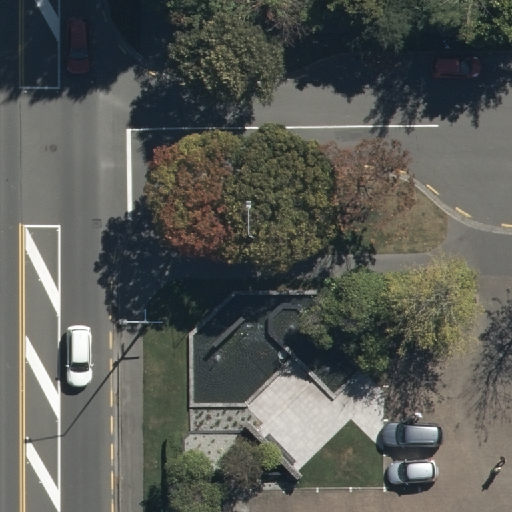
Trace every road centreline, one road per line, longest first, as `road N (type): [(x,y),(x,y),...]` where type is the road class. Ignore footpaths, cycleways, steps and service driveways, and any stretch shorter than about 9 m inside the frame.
road 1 (residential): [(511,122),(84,126)]
road 2 (tertiary): [(84,126),(88,511)]
road 3 (tertiary): [(83,0),(84,126)]
